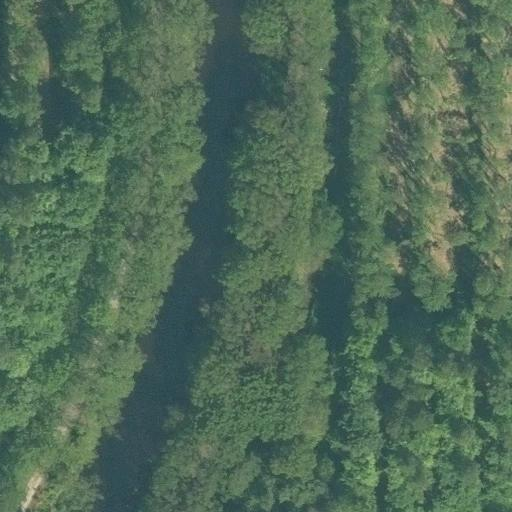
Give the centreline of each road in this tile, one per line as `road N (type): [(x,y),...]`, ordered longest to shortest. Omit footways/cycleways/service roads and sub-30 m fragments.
road 1 (track): [(155,0),(137,205),(115,286),(69,413),(15,511)]
road 2 (unclassified): [(177,511),(210,450),(271,262),(295,88),(296,0)]
